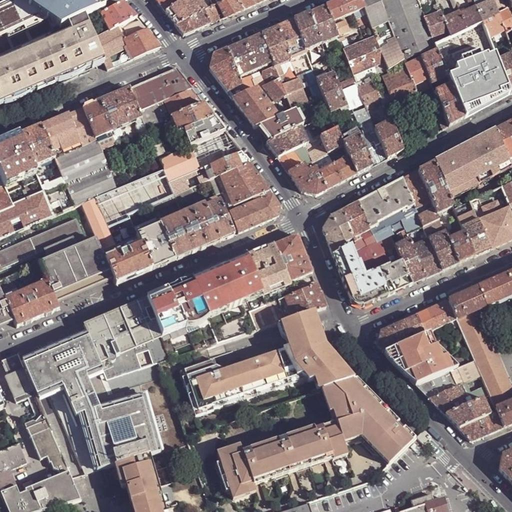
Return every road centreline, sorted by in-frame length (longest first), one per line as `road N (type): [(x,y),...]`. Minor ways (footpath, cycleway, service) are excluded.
road 1 (residential): [(305,221),(0,348)]
road 2 (residential): [(511,114),(305,221)]
road 3 (unclassified): [(183,54),(305,221)]
road 4 (residential): [(0,131),(183,54)]
road 5 (unclassified): [(350,331),(469,462)]
road 6 (residential): [(511,259),(350,331)]
road 7 (residential): [(183,54),(306,4)]
